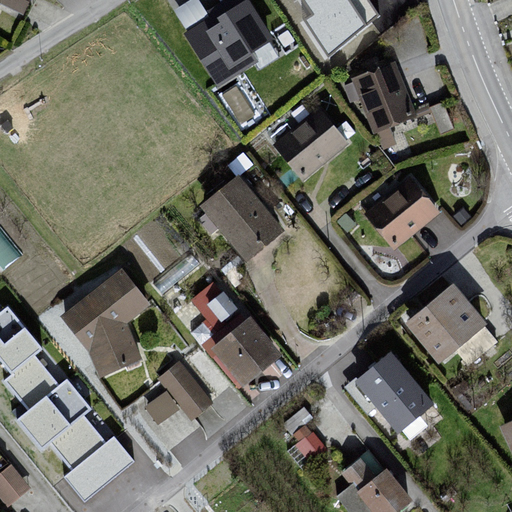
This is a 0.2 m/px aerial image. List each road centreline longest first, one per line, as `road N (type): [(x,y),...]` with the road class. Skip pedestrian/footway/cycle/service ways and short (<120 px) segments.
road 1 (residential): [(144,511),(511,208)]
road 2 (secondary): [(511,144),(452,0)]
road 3 (residential): [(0,74),(118,0)]
